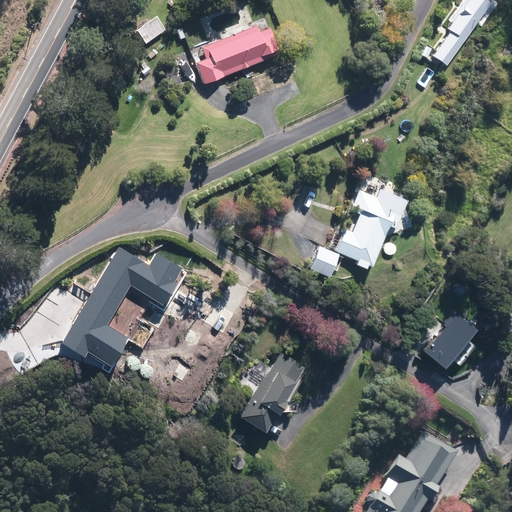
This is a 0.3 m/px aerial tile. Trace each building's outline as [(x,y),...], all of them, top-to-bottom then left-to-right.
[(471,0),(457,0),(448,19),(460,25),(471,0)] [(162,26),(150,11),(130,25),(142,41),(162,26)] [(218,68),(274,46),(266,23),(204,47),(206,53),(191,59),(200,81),(220,73),(218,68)] [(183,35),(179,26),(174,28),(178,37),(183,35)] [(429,49),(423,46),(418,55),(425,58),(429,49)] [(159,58),(150,63),(154,68),(162,62),(159,58)] [(428,73),(416,66),(399,98),(411,104),(428,73)] [(141,96),(137,99),(142,107),(147,103),(146,101),(145,101),(141,96)] [(367,263),(381,232),(382,232),(386,223),(385,222),(393,203),(385,199),(383,204),(374,200),(376,195),(356,187),(349,203),(356,205),(353,211),(356,212),(349,230),(342,227),(333,248),(367,263)] [(338,254),(320,247),(314,262),(332,269),(338,254)] [(235,312),(211,298),(208,302),(186,288),(184,292),(175,287),(165,303),(158,299),(144,320),(164,333),(173,320),(194,332),(201,321),(222,334),(235,312)] [(460,293),(452,300),(458,307),(466,300),(460,293)] [(201,335),(207,339),(213,331),(206,326),(201,335)] [(262,375),(260,374),(235,412),(258,427),(299,364),(277,350),(262,375)] [(423,480),(441,452),(421,440),(407,461),(395,454),(382,475),(394,483),(385,496),(376,490),(374,493),(369,492),(365,495),(364,501),(367,505),(366,506),(374,511),(403,511),(416,493),(424,498),(432,485),(423,480)]
